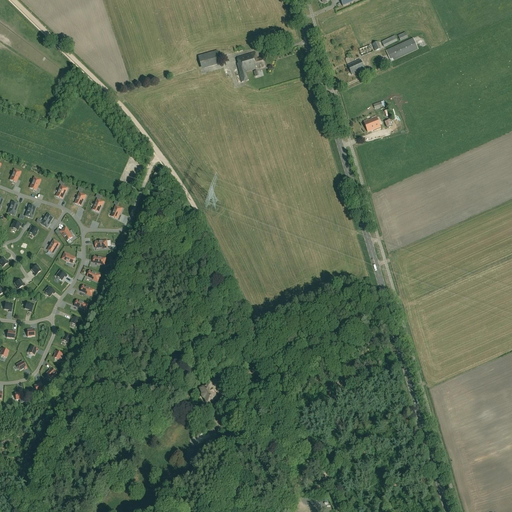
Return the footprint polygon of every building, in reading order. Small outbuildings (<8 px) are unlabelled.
[(400,41),(408,38),(405,33),(398,36),(400,41)] [(384,48),(397,41),(395,36),(382,42),(384,48)] [(391,62),(418,49),(413,38),(386,51),(391,62)] [(375,51),(381,49),(378,42),(372,44),(375,51)] [(362,56),(373,52),(371,45),(359,50),(362,56)] [(201,67),(220,61),(217,51),(198,56),(201,67)] [(257,59),(255,52),(237,58),(239,64),(237,64),(240,74),(239,74),(242,83),(248,81),(246,72),(265,67),(262,58),(257,59)] [(352,75),(365,69),(360,60),(348,66),(352,75)] [(385,105),(384,101),(381,102),(373,105),(375,109),(382,107),(382,106),(385,105)] [(368,132),(380,127),(376,118),(364,123),(368,132)] [(10,180),(16,183),(18,177),(19,177),(21,172),(14,170),(10,180)] [(30,188),(36,191),(38,185),(39,185),(41,180),(34,178),(30,188)] [(66,194),(68,189),(61,186),(57,197),(62,199),(65,193),(66,194)] [(84,201),(86,196),(80,194),(75,204),(81,206),(83,200),(84,201)] [(102,207),(104,203),(98,200),(93,210),(98,213),(101,207),(102,207)] [(12,203),(8,213),(15,216),(16,212),(15,212),(18,205),(12,203)] [(30,206),(26,216),(32,219),(34,215),(33,214),(35,208),(30,206)] [(120,214),(122,209),(116,207),(112,217),(117,219),(120,213),(120,214)] [(48,215),(42,225),(48,228),(50,225),(49,224),(53,218),(48,215)] [(12,225),(11,228),(13,229),(13,230),(16,231),(16,230),(18,231),(20,226),(21,227),(21,224),(13,222),(12,225)] [(35,237),(37,234),(36,234),(38,231),(31,226),(30,228),(31,229),(28,233),(30,234),(32,236),(33,235),(35,237)] [(66,228),(61,232),(67,241),(72,238),(68,233),(69,232),(66,228)] [(54,241),(48,251),(53,254),(56,248),(57,249),(60,245),(54,241)] [(65,253),(63,259),(73,264),(75,258),(69,256),(70,255),(65,253)] [(94,257),(93,263),(100,264),(99,265),(104,266),(105,259),(94,257)] [(0,259),(0,265),(2,268),(9,263),(8,261),(7,262),(4,258),(2,259),(1,259),(0,259)] [(37,265),(35,267),(34,266),(33,268),(33,269),(31,270),(34,274),(33,275),(35,276),(41,271),(39,268),(37,266),(37,265)] [(67,276),(60,271),(58,274),(56,277),(59,278),(58,279),(60,280),(60,279),(62,281),(65,277),(66,277),(67,276)] [(90,271),(87,277),(93,279),(93,280),(97,282),(100,276),(90,271)] [(16,282),(17,282),(14,284),(16,287),(16,286),(18,289),(25,285),(24,284),(23,284),(21,280),(19,281),(18,280),(16,282)] [(91,297),(94,290),(83,286),(81,291),(87,294),(87,295),(91,297)] [(55,292),(49,287),(47,290),(46,290),(44,292),(46,294),(46,295),(48,296),(50,297),(53,293),(54,294),(55,292)] [(87,305),(77,301),(75,306),(81,309),(80,310),(85,312),(87,305)] [(11,312),(12,304),(9,303),(5,302),(5,305),(4,305),(4,307),(5,308),(4,310),(9,311),(9,312),(11,312)] [(31,312),(34,304),(31,303),(27,302),(26,305),(26,304),(25,307),(26,307),(25,309),(30,311),(29,312),(31,312)] [(78,326),(79,323),(78,323),(80,320),(73,317),(72,319),(73,319),(71,324),(73,324),(72,325),(75,326),(78,326)] [(14,339),(15,331),(13,331),(13,332),(8,331),(8,333),(7,333),(7,336),(7,338),(10,339),(11,338),(14,339)] [(69,344),(71,341),(70,340),(72,337),(64,334),(64,336),(62,340),(64,341),(64,342),(67,343),(69,344)] [(37,352),(38,350),(31,347),(30,350),(29,350),(28,353),(30,354),(32,355),(34,356),(36,351),(37,352)] [(6,358),(7,355),(7,354),(8,351),(1,348),(0,350),(1,351),(0,354),(0,355),(2,356),(1,357),(4,358),(4,357),(6,358)] [(60,361),(61,358),(61,357),(63,354),(55,351),(54,353),(56,353),(54,358),(55,359),(57,360),(58,360),(60,361)] [(27,368),(23,362),(20,363),(19,363),(16,365),(18,367),(17,367),(18,370),(19,369),(20,371),(24,368),(25,369),(27,368)] [(50,370),(47,373),(48,375),(49,377),(50,377),(52,379),(54,382),(58,378),(55,375),(56,373),(51,368),(49,369),(50,370)] [(40,391),(43,390),(41,382),(38,383),(39,384),(34,386),(35,388),(34,388),(35,390),(36,390),(37,392),(40,391)] [(217,399),(210,385),(201,390),(203,394),(203,396),(204,398),(205,399),(208,404),(217,399)] [(23,399),(22,391),(19,391),(20,393),(15,393),(15,395),(15,398),(16,398),(16,400),(20,400),(19,399),(23,399)] [(221,427),(226,424),(220,411),(215,413),(221,427)] [(201,427),(209,423),(207,419),(204,420),(205,422),(200,424),(201,427)] [(212,440),(218,437),(214,428),(208,431),(212,440)] [(237,441),(236,438),(238,436),(235,431),(222,437),(224,443),(232,439),(234,443),(237,441)]
